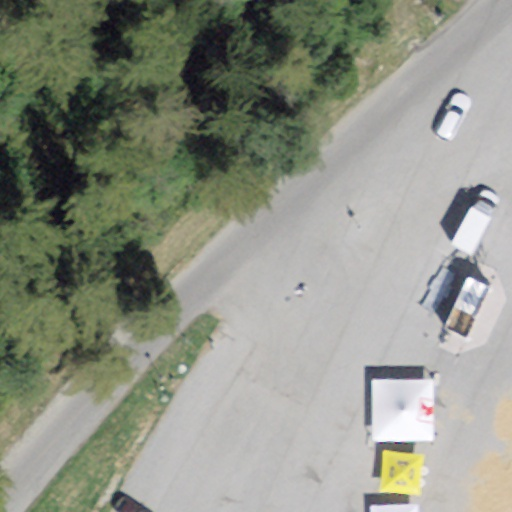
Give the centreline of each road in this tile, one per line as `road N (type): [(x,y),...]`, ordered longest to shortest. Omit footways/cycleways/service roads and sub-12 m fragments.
road 1 (tertiary): [(511,7),(236,281)]
road 2 (unclassified): [(236,281),(88,414),(8,511)]
road 3 (unclassified): [(111,511),(153,416),(236,281)]
